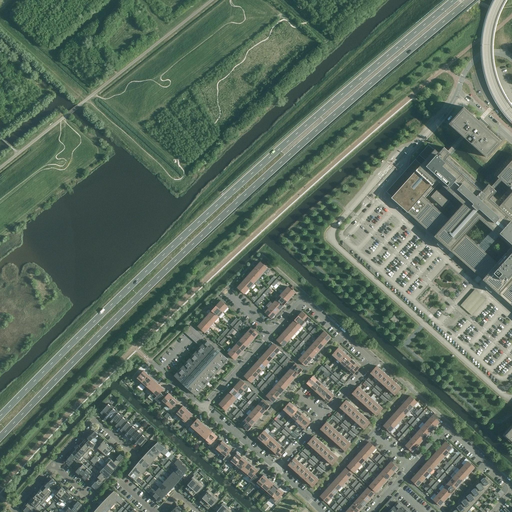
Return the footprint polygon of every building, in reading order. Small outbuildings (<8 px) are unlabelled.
[(463,107),(449,123),(462,135),(464,137),(486,157),(501,141),(463,107)] [(415,159),(386,192),(392,197),(391,197),(403,208),(403,209),(403,210),(403,211),(404,211),(405,211),(406,211),(511,305),(511,159),(497,176),(500,179),(511,189),(511,191),(501,204),(492,196),(496,191),(492,188),(488,184),(482,191),(446,159),(464,137),(462,135),(448,151),(444,147),(439,152),(435,149),(434,149),(428,144),(419,155),(425,160),(421,164),(415,159)] [(267,268),(260,262),(257,265),(257,266),(256,267),(255,267),(264,274),(263,273),(267,268)] [(264,274),(255,267),(252,271),(253,271),(252,272),(251,272),(259,279),(258,278),(259,277),(260,278),(264,274)] [(259,279),(251,272),(248,276),(247,277),(246,277),(254,284),(255,284),(254,283),(255,282),(256,283),(259,279)] [(254,284),(246,277),(243,281),(244,281),(242,283),(249,288),(250,287),(251,288),(254,284)] [(249,288),(242,283),(241,284),(237,287),(244,294),(249,288)] [(288,286),(284,291),(291,297),(295,293),(288,286)] [(474,289),(460,305),(472,315),(486,300),(474,289)] [(284,291),(280,295),(287,301),(291,297),(284,291)] [(280,295),(276,299),(283,306),(287,301),(280,295)] [(276,299),(272,304),(279,310),(283,306),(276,299)] [(228,307),(221,300),(217,304),(218,305),(217,306),(216,305),(216,306),(223,312),(228,307)] [(270,302),(266,306),(267,306),(276,314),(279,310),(272,304),(270,302)] [(223,312),(216,306),(213,309),(213,310),(212,311),(212,310),(211,311),(218,317),(223,312)] [(267,306),(263,310),(272,318),(276,314),(267,306)] [(218,317),(211,311),(208,314),(209,315),(208,316),(207,316),(214,322),(218,317)] [(302,311),(298,316),(305,322),(309,318),(302,311)] [(214,322),(207,316),(204,319),(204,320),(203,321),(209,327),(214,322)] [(305,322),(298,316),(295,320),(302,326),(305,322)] [(302,326),(295,320),(291,324),(298,330),(302,326)] [(209,327),(203,321),(202,323),(201,322),(198,326),(205,332),(209,327)] [(298,330),(291,324),(287,328),(294,334),(298,330)] [(190,326),(184,332),(198,344),(204,337),(190,326)] [(251,328),(247,332),(254,338),(258,334),(251,328)] [(294,334),(287,328),(284,332),(291,338),(294,334)] [(324,331),(320,335),(327,342),(331,337),(324,331)] [(254,338),(247,332),(243,336),(250,342),(254,338)] [(291,338),(284,332),(280,336),(287,342),(291,338)] [(327,342),(320,335),(317,339),(324,346),(327,342)] [(250,342),(243,336),(239,340),(246,347),(250,342)] [(287,342),(280,336),(276,340),(283,346),(287,342)] [(324,346),(317,339),(313,343),(320,350),(324,346)] [(246,347),(239,340),(236,345),(235,344),(243,351),(246,347)] [(227,359),(207,341),(175,377),(195,395),(227,359)] [(320,350),(313,343),(309,347),(316,354),(320,350)] [(243,351),(235,344),(231,347),(232,348),(232,349),(239,355),(243,351)] [(273,344),(269,348),(276,354),(280,350),(273,344)] [(316,354),(309,347),(306,351),(313,358),(316,354)] [(332,356),(336,359),(343,351),(338,347),(332,354),(333,355),(332,356)] [(276,354),(269,348),(266,352),(273,358),(276,354)] [(239,355),(232,349),(228,353),(235,360),(239,355)] [(313,358),(306,351),(302,355),(309,362),(313,358)] [(343,351),(336,359),(337,359),(341,362),(347,355),(343,351)] [(273,358),(266,352),(262,356),(269,362),(273,358)] [(309,362),(302,355),(298,360),(305,366),(309,362)] [(351,359),(347,355),(341,362),(341,363),(340,364),(344,367),(351,359)] [(269,362),(262,356),(259,360),(266,366),(269,362)] [(351,359),(344,367),(348,371),(355,363),(351,359)] [(266,366),(259,360),(255,364),(262,370),(266,366)] [(295,363),(291,367),(298,374),(302,370),(295,363)] [(360,367),(355,363),(348,371),(349,370),(353,374),(360,367)] [(262,370),(255,364),(251,368),(258,374),(262,370)] [(377,366),(370,373),(374,377),(381,369),(377,366)] [(298,374),(291,367),(288,371),(295,378),(298,374)] [(258,374),(251,368),(248,372),(255,378),(258,374)] [(381,369),(374,377),(378,380),(385,373),(381,369)] [(136,379),(141,383),(148,375),(144,371),(140,374),(138,372),(132,378),(135,381),(136,379)] [(295,378),(288,371),(284,375),(291,382),(295,378)] [(255,378),(248,372),(244,376),(251,382),(255,378)] [(385,373),(378,380),(382,384),(389,377),(385,373)] [(151,377),(148,375),(141,383),(146,388),(154,379),(152,377),(151,377)] [(291,382),(284,375),(281,379),(288,386),(291,382)] [(313,376),(306,383),(311,387),(317,380),(313,376)] [(393,380),(389,377),(382,384),(386,387),(393,380)] [(154,379),(146,388),(151,393),(159,384),(156,382),(156,381),(154,379)] [(288,386),(281,379),(277,384),(284,390),(288,386)] [(317,380),(311,387),(315,391),(322,383),(319,379),(318,380),(317,380)] [(241,380),(237,384),(245,391),(248,388),(247,387),(248,386),(241,380)] [(393,380),(386,387),(390,391),(397,384),(393,380)] [(322,383),(315,391),(319,394),(326,387),(322,384),(322,383)] [(157,401),(163,395),(160,392),(164,388),(159,384),(151,393),(150,395),(157,401)] [(245,391),(237,384),(233,388),(240,394),(244,390),(245,391)] [(284,390),(277,384),(273,388),(280,394),(284,390)] [(397,384),(390,391),(395,395),(401,388),(397,384)] [(352,393),(356,397),(362,390),(358,386),(352,393)] [(326,387),(319,394),(324,398),(331,390),(330,391),(326,387)] [(240,394),(233,388),(230,392),(237,398),(240,394)] [(280,394),(273,388),(270,392),(277,398),(280,394)] [(331,390),(324,398),(328,402),(334,395),(335,393),(331,390)] [(362,390),(356,397),(360,401),(366,394),(362,390)] [(237,398),(230,392),(226,396),(233,402),(237,398)] [(277,398),(270,392),(266,396),(273,402),(277,398)] [(165,397),(163,395),(157,401),(160,404),(161,402),(166,406),(173,397),(169,393),(165,397)] [(366,394),(360,401),(364,404),(370,397),(366,394)] [(233,402),(226,396),(223,400),(231,407),(230,406),(233,402)] [(410,396),(406,400),(413,407),(417,402),(410,396)] [(173,397),(166,406),(170,410),(168,411),(171,414),(177,407),(174,405),(178,401),(173,397)] [(370,397),(364,404),(368,408),(374,401),(370,397)] [(261,399),(258,403),(266,410),(270,406),(263,399),(262,400),(261,399)] [(231,407),(223,400),(219,404),(226,410),(227,410),(228,410),(231,407)] [(346,400),(340,407),(344,411),(350,404),(346,400)] [(413,407),(406,400),(402,404),(409,411),(413,407)] [(378,404),(374,401),(368,408),(372,411),(378,404)] [(289,402),(283,409),(287,413),(294,406),(289,402)] [(259,404),(255,408),(262,414),(266,410),(258,403),(259,404)] [(108,404),(100,412),(102,414),(104,413),(107,415),(107,416),(113,408),(114,407),(111,404),(110,406),(108,404)] [(350,404),(344,411),(348,414),(354,407),(350,404)] [(378,404),(372,411),(376,415),(383,408),(378,404)] [(409,411),(402,404),(398,409),(406,415),(409,411)] [(180,410),(177,407),(171,414),(174,416),(176,415),(180,419),(187,410),(183,406),(180,410)] [(294,406),(287,413),(292,417),(298,410),(294,406)] [(354,407),(348,414),(352,418),(358,411),(354,407)] [(107,416),(107,415),(105,417),(107,418),(108,417),(112,420),(118,413),(119,411),(116,409),(115,410),(113,408),(107,416)] [(255,408),(252,412),(259,418),(262,414),(255,408)] [(406,415),(398,409),(395,413),(402,419),(406,415)] [(187,410),(180,419),(184,422),(183,424),(186,427),(191,420),(189,418),(192,414),(187,410)] [(298,410),(292,417),(291,418),(295,422),(302,414),(298,410)] [(358,411),(352,418),(356,422),(362,414),(358,411)] [(252,412),(248,416),(255,422),(259,418),(252,412)] [(112,420),(110,421),(112,423),(113,421),(116,424),(117,424),(123,417),(124,416),(121,413),(120,414),(118,413),(112,420)] [(402,419),(395,413),(391,417),(398,423),(402,419)] [(434,413),(428,420),(435,426),(439,422),(437,420),(439,417),(434,413)] [(302,414),(295,422),(296,421),(300,424),(299,425),(307,417),(302,414)] [(356,422),(360,425),(366,418),(362,414),(356,422)] [(248,416),(245,420),(252,426),(255,422),(248,416)] [(117,424),(116,424),(115,426),(117,427),(118,426),(121,429),(128,422),(129,420),(126,417),(125,419),(123,417),(117,424)] [(307,417),(299,425),(303,429),(304,428),(305,428),(311,421),(307,417)] [(398,423),(391,417),(387,421),(394,428),(398,423)] [(366,418),(360,425),(364,429),(370,422),(366,418)] [(194,422),(191,420),(186,427),(188,429),(190,427),(194,431),(202,423),(197,419),(194,422)] [(245,420),(240,425),(244,429),(245,428),(248,430),(252,426),(245,420)] [(428,420),(424,424),(431,430),(435,426),(428,420)] [(394,428),(387,421),(383,426),(387,430),(389,432),(390,432),(394,428)] [(121,429),(120,430),(122,432),(123,430),(126,433),(133,426),(134,425),(131,422),(130,423),(128,422),(121,429)] [(320,429),(324,432),(331,425),(327,422),(320,429)] [(205,426),(202,423),(194,431),(200,436),(208,427),(206,425),(205,426)] [(424,424),(421,428),(428,435),(431,430),(424,424)] [(324,432),(328,436),(335,429),(331,425),(324,432)] [(126,433),(125,434),(127,436),(128,435),(131,437),(131,438),(138,431),(138,430),(139,429),(136,426),(134,428),(133,426),(126,433)] [(208,427),(200,436),(205,441),(212,432),(209,430),(210,429),(208,427)] [(421,428),(417,433),(424,439),(428,435),(421,428)] [(328,436),(332,440),(339,432),(335,429),(328,436)] [(258,437),(262,441),(268,434),(264,430),(258,437)] [(93,431),(86,437),(94,444),(96,443),(91,440),(94,438),(98,434),(95,431),(94,432),(93,431)] [(131,438),(131,437),(130,439),(132,440),(133,439),(136,442),(143,435),(142,435),(139,432),(138,431),(131,438)] [(212,432),(205,441),(209,445),(208,447),(211,449),(216,443),(214,440),(217,437),(212,432)] [(332,440),(336,443),(343,436),(339,432),(332,440)] [(417,433),(413,437),(420,443),(424,439),(417,433)] [(268,434),(262,441),(266,445),(273,438),(268,434)] [(136,442),(135,443),(137,445),(138,444),(141,446),(149,438),(145,435),(144,436),(143,435),(136,442)] [(318,439),(314,436),(308,443),(312,446),(318,439)] [(336,443),(340,447),(347,440),(343,436),(336,443)] [(94,444),(86,437),(84,440),(84,441),(83,442),(83,441),(82,441),(92,450),(95,445),(94,444)] [(413,437),(409,441),(416,447),(420,443),(413,437)] [(273,438),(266,445),(271,449),(277,442),(273,438)] [(312,446),(316,450),(322,443),(318,439),(312,446)] [(101,444),(98,447),(96,443),(94,444),(95,445),(98,448),(99,449),(101,451),(108,444),(107,443),(107,442),(104,440),(100,444),(101,444)] [(347,440),(340,447),(345,450),(351,443),(347,440)] [(92,450),(82,441),(80,444),(81,445),(80,446),(79,445),(88,454),(92,450)] [(154,445),(161,451),(164,454),(168,451),(168,450),(162,444),(161,445),(160,444),(158,441),(154,445)] [(219,445),(216,443),(211,449),(214,452),(215,450),(220,454),(227,445),(222,441),(219,445)] [(406,446),(405,447),(407,449),(408,448),(412,452),(416,447),(409,441),(405,445),(406,446)] [(445,441),(441,446),(450,453),(449,452),(452,448),(452,447),(452,446),(450,444),(450,445),(445,441)] [(277,442),(271,449),(275,453),(281,446),(277,442)] [(369,442),(365,446),(372,452),(376,448),(369,442)] [(322,443),(316,450),(320,454),(326,447),(322,443)] [(88,454),(79,445),(76,448),(77,449),(76,450),(75,449),(84,458),(88,454)] [(109,445),(102,452),(104,454),(106,456),(106,455),(109,458),(110,459),(112,457),(107,455),(110,452),(114,448),(111,445),(110,446),(109,445)] [(161,451),(154,445),(150,449),(157,455),(161,451)] [(227,445),(220,454),(224,457),(223,459),(226,461),(231,455),(228,453),(232,449),(227,445)] [(281,446),(275,453),(279,457),(286,449),(281,446)] [(372,452),(365,446),(361,450),(369,456),(372,452)] [(450,453),(441,446),(438,450),(445,456),(446,457),(450,453)] [(330,450),(326,447),(320,454),(324,457),(330,450)] [(84,458),(75,449),(73,452),(74,453),(72,454),(72,453),(72,454),(79,460),(82,456),(84,458)] [(157,455),(150,449),(147,453),(146,453),(153,460),(157,455)] [(330,450),(324,457),(328,461),(334,454),(330,450)] [(369,456),(361,450),(358,454),(365,460),(369,456)] [(445,456),(438,450),(434,454),(441,460),(445,456)] [(153,460),(146,453),(146,454),(143,458),(142,457),(151,465),(152,465),(150,464),(153,460)] [(234,457),(231,455),(226,461),(229,464),(230,462),(235,466),(236,464),(242,457),(237,453),(234,457)] [(66,463),(69,465),(73,461),(75,458),(78,463),(80,461),(79,460),(72,454),(66,461),(67,462),(66,463)] [(117,459),(114,461),(112,457),(110,459),(118,466),(124,459),(122,458),(123,457),(120,454),(116,458),(117,459)] [(334,454),(328,461),(332,465),(338,458),(334,454)] [(365,460),(358,454),(354,458),(361,464),(365,460)] [(441,460),(434,454),(430,458),(437,465),(441,460)] [(151,465),(142,457),(143,458),(139,462),(139,461),(139,462),(148,470),(151,465)] [(245,460),(242,457),(236,464),(240,468),(239,469),(240,470),(248,461),(246,459),(245,460)] [(294,457),(288,464),(292,468),(299,461),(294,457)] [(118,466),(110,459),(109,458),(105,462),(114,470),(117,467),(116,467),(117,466),(118,466)] [(361,464),(354,458),(351,462),(358,468),(361,464)] [(437,465),(430,458),(426,463),(433,469),(437,465)] [(185,465),(181,462),(178,460),(175,464),(178,467),(185,473),(188,469),(186,467),(185,467),(184,466),(185,465)] [(81,474),(87,467),(85,465),(83,464),(80,461),(78,463),(82,465),(80,467),(76,471),(79,474),(80,473),(81,474)] [(248,461),(240,470),(246,475),(253,466),(250,463),(248,461)] [(292,468),(296,472),(303,465),(299,461),(292,468)] [(391,461),(387,466),(394,472),(398,468),(391,461)] [(467,461),(463,465),(470,472),(474,467),(470,464),(471,463),(469,461),(468,461),(467,461)] [(114,470),(105,462),(107,464),(103,468),(111,474),(113,471),(112,471),(113,470),(114,470)] [(148,470),(139,462),(138,462),(139,462),(135,466),(144,474),(148,470)] [(358,468),(351,462),(347,466),(354,473),(358,468)] [(433,469),(426,463),(422,467),(429,473),(433,469)] [(470,472),(463,465),(462,464),(458,468),(460,470),(467,476),(470,472)] [(296,472),(300,475),(307,468),(303,465),(296,472)] [(144,474),(135,466),(131,470),(138,477),(138,476),(142,472),(144,474)] [(253,466),(246,475),(250,479),(249,480),(251,483),(257,476),(254,474),(258,470),(253,466)] [(394,472),(387,466),(383,470),(390,476),(394,472)] [(178,467),(174,471),(182,477),(181,477),(185,473),(178,467)] [(429,473),(422,467),(419,471),(426,477),(429,473)] [(89,475),(91,473),(94,477),(96,475),(95,474),(94,474),(92,472),(92,471),(90,470),(88,468),(82,475),(83,476),(82,477),(85,480),(89,476),(89,475)] [(111,474),(103,468),(100,471),(107,478),(110,475),(109,475),(110,474),(111,474)] [(300,475),(304,479),(311,472),(307,468),(300,475)] [(345,468),(342,472),(349,478),(352,474),(345,468)] [(138,477),(131,470),(128,474),(131,477),(131,476),(133,477),(132,478),(134,481),(135,480),(138,483),(142,480),(138,476),(138,477)] [(390,476),(383,470),(380,474),(387,480),(390,476)] [(467,476),(460,470),(456,474),(463,480),(467,476)] [(107,478),(100,471),(96,475),(96,476),(103,482),(106,479),(105,479),(106,478),(107,478)] [(182,477),(174,471),(171,475),(178,482),(178,481),(181,477),(182,477)] [(426,477),(419,471),(415,475),(422,482),(426,477)] [(308,483),(315,476),(311,472),(304,479),(308,483)] [(342,472),(338,476),(345,482),(349,478),(342,472)] [(387,480),(380,474),(376,478),(383,484),(387,480)] [(463,480),(456,474),(452,478),(459,484),(463,480)] [(97,488),(103,482),(96,476),(96,475),(94,477),(98,479),(96,482),(96,481),(92,486),(95,488),(96,487),(97,488)] [(178,482),(171,475),(167,479),(174,486),(177,481),(178,482)] [(260,479),(257,476),(251,483),(254,485),(256,484),(260,487),(268,479),(263,475),(260,479)] [(422,482),(415,475),(411,480),(415,484),(414,484),(417,486),(418,486),(422,482)] [(186,489),(189,492),(199,481),(199,480),(199,481),(194,476),(186,485),(187,486),(185,488),(186,487),(187,488),(186,489)] [(319,479),(315,476),(308,483),(312,486),(319,479)] [(338,476),(334,480),(342,486),(345,482),(338,476)] [(481,481),(481,482),(488,488),(493,483),(486,476),(485,478),(484,477),(480,480),(481,481)] [(50,478),(44,485),(51,492),(53,490),(49,488),(51,485),(52,485),(55,481),(52,478),(51,479),(50,478)] [(383,484),(376,478),(373,482),(380,488),(383,484)] [(459,484),(452,478),(448,482),(455,489),(459,484)] [(174,486),(167,479),(163,484),(170,490),(174,486)] [(271,482),(268,479),(260,487),(266,492),(274,483),(272,481),(271,482)] [(334,480),(331,484),(338,490),(342,486),(334,480)] [(199,481),(189,492),(192,494),(193,493),(194,494),(193,495),(193,496),(195,493),(197,494),(196,494),(197,495),(205,486),(204,485),(204,486),(199,481)] [(380,488),(373,482),(369,486),(376,492),(380,488)] [(455,489),(448,482),(444,487),(451,493),(455,489)] [(477,487),(476,487),(483,494),(488,488),(481,482),(480,483),(479,482),(476,485),(477,487)] [(274,483),(266,492),(271,497),(279,489),(276,486),(276,485),(274,483)] [(170,490),(163,484),(159,488),(166,494),(170,490)] [(331,484),(327,488),(334,494),(338,490),(331,484)] [(51,492),(44,485),(41,487),(42,488),(41,489),(40,489),(49,497),(47,495),(51,491),(53,493),(51,492)] [(58,492),(56,494),(53,490),(51,492),(53,493),(55,495),(57,497),(59,499),(65,492),(64,491),(65,490),(62,487),(58,491),(58,492)] [(367,487),(364,492),(371,498),(374,494),(367,487)] [(451,493),(444,487),(441,491),(448,497),(451,493)] [(472,492),(471,493),(478,499),(483,494),(476,487),(475,489),(474,488),(471,491),(472,492)] [(159,488),(156,492),(155,492),(162,498),(166,494),(159,488)] [(327,488),(324,492),(331,498),(333,500),(336,496),(334,494),(327,488)] [(49,497),(40,489),(38,491),(38,492),(37,493),(36,492),(36,493),(45,501),(49,497)] [(155,492),(156,492),(152,489),(149,493),(152,496),(152,497),(154,499),(155,498),(157,499),(156,499),(159,502),(162,498),(155,492)] [(201,503),(204,505),(214,494),(213,494),(208,489),(209,489),(208,489),(200,498),(201,498),(202,499),(200,501),(200,502),(201,501),(202,501),(201,503)] [(283,493),(279,489),(271,497),(270,499),(277,505),(283,499),(280,496),(283,493)] [(113,491),(110,494),(117,500),(120,504),(124,500),(117,494),(117,495),(116,494),(116,493),(113,491)] [(448,497),(441,491),(437,495),(444,501),(448,497)] [(324,492),(320,496),(327,503),(331,498),(324,492)] [(371,498),(364,492),(360,496),(367,502),(371,498)] [(45,501),(36,493),(34,495),(35,496),(34,497),(33,497),(42,505),(45,501)] [(60,500),(62,501),(64,503),(66,505),(68,506),(69,504),(65,502),(67,499),(68,500),(71,496),(68,493),(67,494),(66,493),(60,500)] [(478,499),(471,493),(470,494),(470,493),(466,496),(467,497),(467,498),(474,504),(478,499)] [(107,498),(106,498),(114,504),(117,500),(110,494),(107,498)] [(214,494),(204,505),(207,508),(208,507),(209,507),(208,509),(210,506),(211,507),(211,508),(219,499),(214,494)] [(444,501),(437,495),(433,499),(433,500),(433,501),(435,503),(436,502),(440,506),(444,501)] [(367,502),(360,496),(356,500),(364,506),(367,502)] [(42,505),(33,497),(30,500),(31,500),(30,501),(29,501),(37,508),(38,509),(37,507),(40,503),(42,505)] [(103,501),(110,508),(114,504),(106,498),(103,502),(103,501)] [(474,504),(467,498),(465,499),(465,498),(461,501),(462,503),(469,510),(474,504)] [(389,508),(396,500),(394,499),(391,502),(389,500),(385,505),(389,508)] [(364,506),(356,500),(353,504),(360,510),(364,506)] [(25,509),(24,510),(25,511),(27,511),(31,509),(30,508),(33,506),(35,510),(37,508),(29,501),(24,508),(25,509)] [(74,506),(72,509),(69,504),(68,506),(68,507),(74,511),(76,511),(81,506),(80,505),(81,504),(78,501),(74,505),(74,506)] [(100,505),(99,505),(107,511),(110,508),(103,501),(103,502),(100,505)] [(408,511),(398,503),(390,511),(408,511)] [(466,511),(469,510),(462,503),(461,505),(460,504),(456,507),(457,508),(457,509),(460,511),(466,511)]
